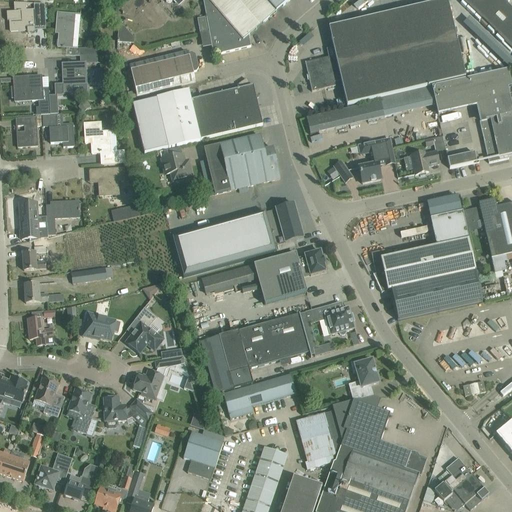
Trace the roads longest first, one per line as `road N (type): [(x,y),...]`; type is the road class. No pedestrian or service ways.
road 1 (unclassified): [(511,485),(391,341),(325,214)]
road 2 (unclassified): [(325,214),(300,166),(274,59),(331,0)]
road 3 (unclassified): [(511,172),(325,214)]
road 4 (unknown): [(511,292),(386,332)]
